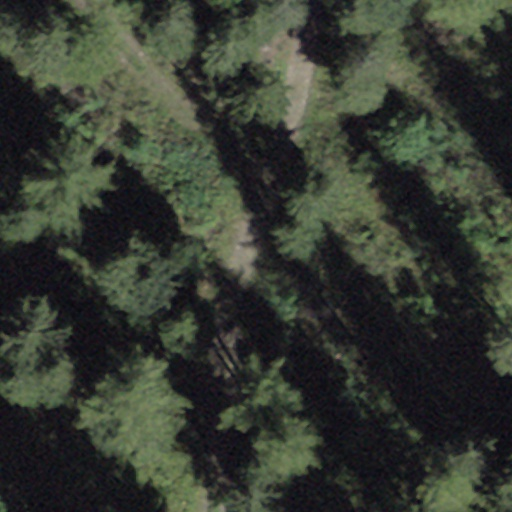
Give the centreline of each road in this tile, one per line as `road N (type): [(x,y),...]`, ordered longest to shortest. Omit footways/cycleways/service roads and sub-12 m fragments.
road 1 (track): [(283,0),(225,391),(217,511)]
road 2 (track): [(98,0),(182,106),(258,166)]
